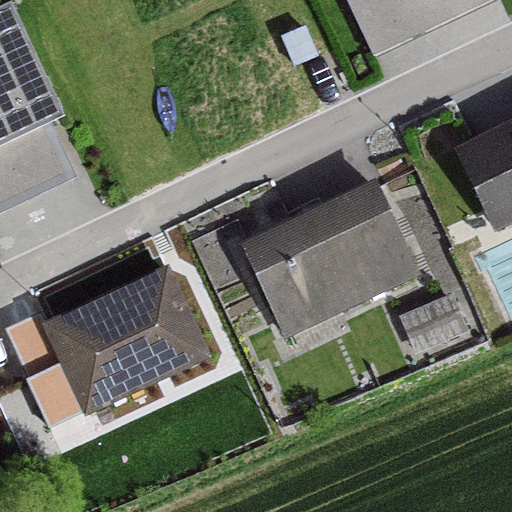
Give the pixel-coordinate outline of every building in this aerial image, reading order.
[(0,138),(57,111),(10,12),(0,16),(0,138)] [(511,129),(462,153),(486,203),(511,190),(511,129)] [(371,189),(240,250),(281,337),(411,275),(371,189)] [(161,277),(47,330),(84,411),(199,357),(161,277)] [(447,303),(401,322),(412,350),(459,331),(447,303)] [(204,400),(129,431),(143,462),(133,466),(138,477),(222,442),(204,400)]
